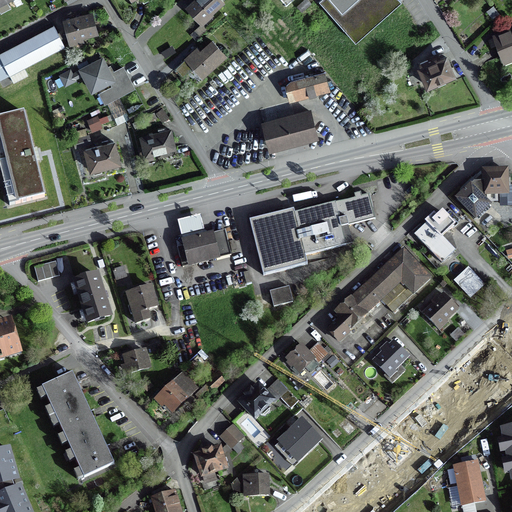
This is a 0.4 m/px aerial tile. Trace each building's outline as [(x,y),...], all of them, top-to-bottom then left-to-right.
[(217,0),(189,0),(182,8),(198,25),(221,4),(217,0)] [(302,13),(311,4),(306,0),(305,0),(297,8),(302,13)] [(399,0),(322,0),(320,3),(355,43),(402,3),(399,0)] [(92,13),(64,19),(71,45),(83,42),(82,36),(97,32),(92,13)] [(0,79),(64,47),(53,27),(0,54),(0,79)] [(499,33),(491,36),(502,65),(511,60),(511,32),(500,37),(499,33)] [(195,50),(174,69),(183,79),(193,70),(200,78),(224,58),(210,42),(197,53),(195,50)] [(165,58),(176,52),(173,46),(162,52),(165,58)] [(419,68),(428,89),(457,77),(448,55),(419,68)] [(103,59),(80,71),(92,94),(115,82),(103,59)] [(71,71),(60,76),(65,87),(76,83),(71,71)] [(322,73),(288,83),(289,88),(284,90),(288,104),(327,92),(322,73)] [(168,117),(162,109),(157,114),(163,121),(168,117)] [(308,111),(258,124),(266,152),(315,139),(308,111)] [(24,115),(0,121),(0,162),(10,204),(44,196),(24,115)] [(101,128),(97,118),(88,121),(93,132),(101,128)] [(170,129),(140,137),(145,157),(175,149),(170,129)] [(89,137),(73,141),(75,148),(91,143),(89,137)] [(115,142),(85,150),(91,172),(121,164),(115,142)] [(481,184),(472,184),(452,201),(472,224),(489,208),(482,200),(499,199),(499,207),(511,206),(511,187),(507,187),(506,170),(480,171),(481,184)] [(294,207),(250,218),(264,273),(308,262),(305,253),(346,243),(342,225),(376,216),(370,192),(359,195),(331,202),(298,210),(295,211),(294,207)] [(425,225),(412,237),(440,268),(454,255),(439,239),(451,228),(439,215),(434,221),(431,218),(424,224),(425,225)] [(225,230),(187,240),(188,245),(178,248),(183,267),(231,255),(225,230)] [(338,320),(328,330),(339,342),(350,332),(348,330),(381,300),(394,313),(430,279),(404,250),(337,312),(342,317),(341,318),(339,320),(338,320)] [(126,279),(124,269),(114,271),(117,281),(126,279)] [(474,275),(468,269),(456,281),(461,287),(474,275)] [(483,285),(474,275),(461,287),(470,297),(483,285)] [(100,277),(75,285),(88,326),(112,319),(100,277)] [(293,302),(289,287),(271,292),(274,306),(293,302)] [(153,288),(127,294),(136,327),(151,323),(148,312),(159,309),(153,288)] [(434,304),(424,314),(436,327),(443,320),(445,321),(457,309),(444,295),(439,300),(436,297),(431,302),(434,304)] [(11,323),(0,326),(0,359),(20,354),(11,323)] [(464,334),(458,328),(450,335),(456,342),(464,334)] [(161,347),(159,341),(147,344),(149,350),(161,347)] [(382,355),(371,366),(385,380),(407,359),(392,344),(388,349),(386,347),(380,352),(382,355)] [(302,346),(287,360),(301,374),(316,360),(302,346)] [(466,380),(462,383),(480,402),(483,399),(490,407),(511,387),(511,381),(483,350),(458,372),(466,380)] [(146,352),(124,356),(127,374),(149,370),(146,352)] [(182,374),(157,399),(172,415),(198,390),(182,374)] [(73,376),(43,389),(85,479),(114,466),(106,447),(90,413),(78,386),(73,376)] [(246,397),(240,404),(255,418),(260,414),(261,415),(265,415),(269,411),(270,408),(268,406),(273,401),(275,403),(280,397),(291,409),(298,402),(277,379),(277,380),(278,381),(265,393),(259,385),(253,391),(251,389),(249,391),(248,390),(247,391),(246,393),(244,395),(246,397)] [(409,433),(426,451),(429,449),(436,457),(461,434),(429,400),(404,422),(412,430),(409,433)] [(0,428),(10,424),(3,410),(0,411),(0,428)] [(284,445),(298,460),(319,440),(309,430),(302,422),(281,441),(284,445)] [(348,433),(354,428),(348,423),(343,428),(348,433)] [(243,437),(233,426),(227,432),(222,437),(232,448),(232,447),(237,453),(239,451),(243,448),(238,442),(243,437)] [(284,445),(281,441),(275,446),(279,450),(284,445)] [(196,456),(202,476),(204,476),(213,473),(226,468),(219,448),(213,450),(211,448),(209,449),(209,448),(207,449),(205,450),(202,451),(203,453),(196,456)] [(355,483),(372,501),(375,498),(383,507),(407,484),(375,449),(351,472),(358,480),(355,483)] [(0,511),(29,511),(19,488),(15,490),(11,481),(16,479),(8,450),(0,452),(0,511)] [(477,463),(454,467),(462,506),(484,502),(483,492),(481,482),(478,470),(477,463)] [(245,486),(250,486),(250,496),(268,495),(267,475),(245,476),(245,486)] [(231,484),(235,494),(242,493),(236,479),(231,484)] [(180,511),(175,493),(151,500),(154,511),(180,511)] [(332,511),(321,499),(306,511),(332,511)]
